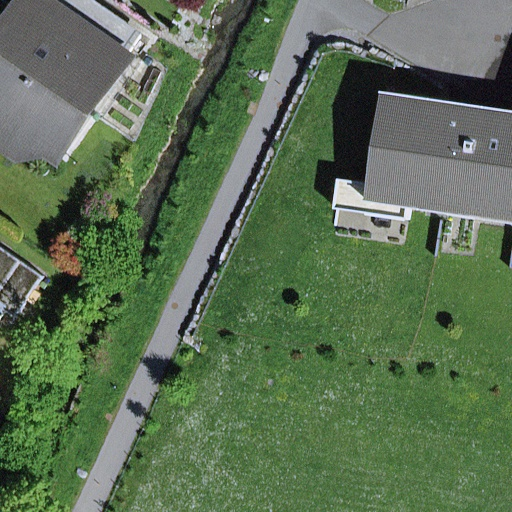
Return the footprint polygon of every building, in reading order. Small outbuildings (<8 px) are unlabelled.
[(51,0),(49,4),(43,0),(37,0),(23,20),(0,52),(0,110),(59,152),(63,155),(144,40),(86,0),(51,0)] [(3,5),(0,8),(0,52),(23,20),(3,5)] [(511,126),(464,119),(467,105),(389,93),(375,185),(372,203),(414,209),(511,223),(511,126)] [(0,141),(24,158),(59,152),(0,110),(0,141)] [(372,203),(375,185),(343,180),(339,210),(412,221),(414,209),(372,203)] [(0,322),(7,312),(17,319),(46,277),(0,245),(0,322)]
